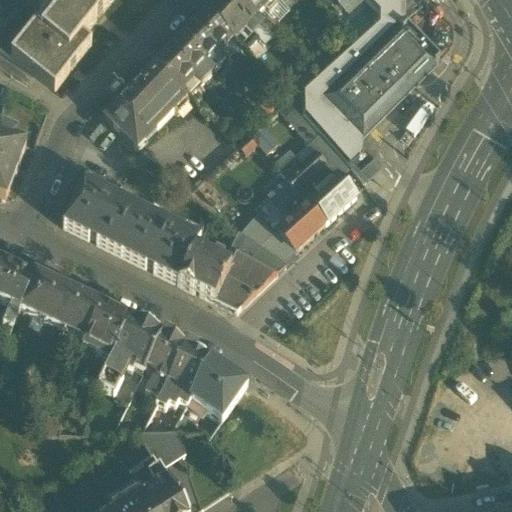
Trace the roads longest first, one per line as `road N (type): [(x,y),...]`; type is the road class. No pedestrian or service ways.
road 1 (residential): [(24,239),(226,340),(330,412),(363,448)]
road 2 (secondary): [(363,448),(405,315),(511,96)]
road 3 (residential): [(24,239),(74,130),(202,0)]
